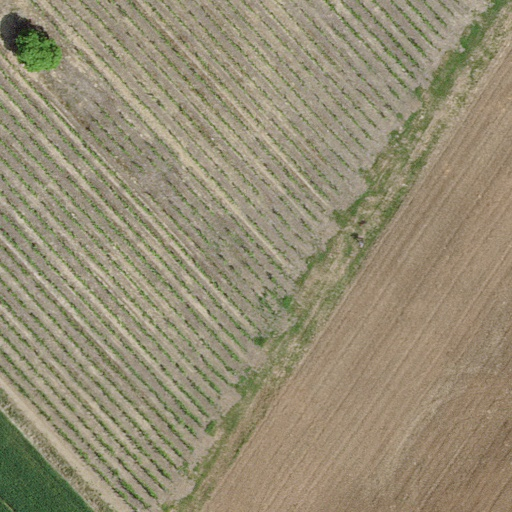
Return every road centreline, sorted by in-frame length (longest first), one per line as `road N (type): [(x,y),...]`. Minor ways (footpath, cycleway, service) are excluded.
road 1 (track): [(511,4),(186,511)]
road 2 (track): [(108,511),(0,396)]
